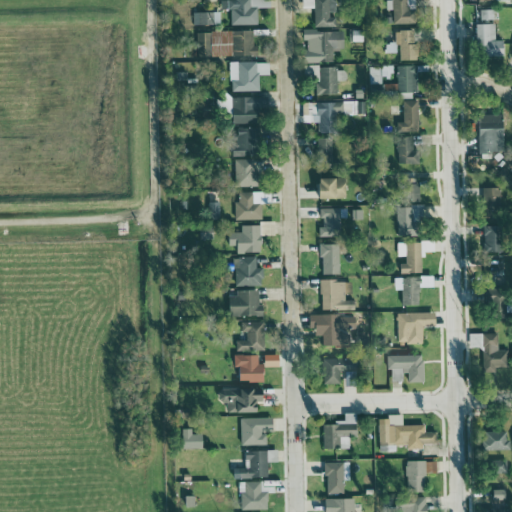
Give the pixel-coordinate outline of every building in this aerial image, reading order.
[(229,24),(255,24),(255,6),(248,6),(247,0),(218,0),(218,9),(228,9),(229,24)] [(300,0),(300,11),(313,11),(313,26),(332,26),(332,17),(328,17),(327,0),(300,0)] [(390,0),(392,24),(408,23),(407,1),(410,1),(409,0),(390,0)] [(492,9),(475,10),(475,22),(492,21),(492,9)] [(218,11),(191,12),(191,24),(218,24),(218,11)] [(492,23),(474,24),(474,56),(502,56),(502,40),(492,40),(492,23)] [(330,62),(330,50),(340,50),(340,30),(332,30),(332,27),(299,27),(299,39),(304,39),(304,50),(299,50),(299,62),(330,62)] [(397,59),(412,60),(412,30),(393,29),(392,43),(384,43),(384,52),(397,53),(397,59)] [(252,30),(195,31),(195,56),(253,55),(252,30)] [(229,91),(257,90),(257,74),(267,74),(267,61),(228,62),(229,91)] [(426,64),(394,65),(395,91),(414,91),(414,74),(426,73),(426,64)] [(367,66),(368,84),(379,83),(379,74),(393,74),(392,65),(367,66)] [(334,94),(334,80),(344,80),(344,66),(302,67),(302,78),(313,77),(313,94),(334,94)] [(188,71),(173,73),(175,82),(189,79),(188,71)] [(264,97),(230,96),(230,123),(254,123),(254,112),(264,112),(264,97)] [(400,121),(394,121),(394,131),(414,131),(414,100),(400,100),(400,121)] [(312,101),(312,122),(316,122),(316,131),(331,132),(332,113),(341,114),(341,102),(312,101)] [(475,151),(499,151),(498,113),(474,114),(475,151)] [(253,137),(253,126),(234,127),(235,145),(229,145),(230,156),(249,155),(248,137),(253,137)] [(394,136),(395,163),(414,162),(413,135),(394,136)] [(329,138),(315,137),(314,160),(328,160),(329,138)] [(233,187),(250,186),(250,159),(233,159),(233,187)] [(342,177),(310,178),(310,198),(343,197),(342,177)] [(415,201),(414,179),(401,180),(402,202),(415,201)] [(479,208),(497,207),(496,187),(479,187),(479,208)] [(233,219),(259,219),(259,203),(251,203),(251,192),(237,191),(237,201),(233,201),(233,219)] [(206,215),(215,215),(216,203),(206,203),(206,215)] [(421,220),(421,205),(394,206),(395,232),(409,232),(409,220),(421,220)] [(315,236),(334,236),(334,226),(340,226),(340,216),(345,217),(345,208),(316,207),(316,217),(321,217),(321,226),(315,226),(315,236)] [(273,235),(272,221),(258,221),(258,224),(239,224),(239,231),(226,232),(226,245),(233,245),(233,252),(258,252),(258,235),(273,235)] [(481,252),(500,251),(499,224),(480,225),(481,252)] [(418,272),(417,242),(394,243),(395,256),(402,256),(402,263),(396,263),(397,273),(418,272)] [(319,274),(336,274),(337,244),(315,243),(315,256),(320,256),(319,274)] [(232,286),(260,285),(259,268),(254,268),(253,256),(231,257),(232,286)] [(398,305),(415,304),(415,287),(429,287),(429,276),(391,277),(391,290),(398,290),(398,305)] [(319,308),(348,307),(347,280),(318,280),(319,308)] [(490,321),(503,318),(497,287),(483,290),(490,321)] [(255,290),(233,290),(234,295),(224,295),(225,315),(259,315),(259,305),(256,305),(255,290)] [(431,312),(394,313),(395,344),(420,343),(419,326),(431,325),(431,312)] [(335,314),(305,314),(305,328),(310,328),(310,336),(319,336),(319,346),(336,345),(335,314)] [(260,321),(241,322),(241,340),(233,340),(233,350),(261,349),(260,321)] [(495,333),(480,332),(479,371),(491,372),(491,367),(504,367),(504,350),(495,350),(495,333)] [(255,354),(230,355),(230,367),(234,367),(235,382),(260,381),(259,363),(255,363),(255,354)] [(261,366),(275,367),(276,354),(261,354),(261,366)] [(421,382),(420,355),(385,355),(385,368),(404,368),(404,382),(421,382)] [(319,383),(336,384),(337,370),(351,371),(352,358),(320,357),(319,383)] [(248,412),(248,401),(258,401),(257,388),(218,389),(218,402),(225,401),(225,413),(248,412)] [(352,412),(341,413),(341,420),(331,420),(331,423),(319,424),(320,449),(347,448),(347,435),(353,435),(352,412)] [(238,418),(239,444),(263,443),(263,431),(269,431),(268,417),(238,418)] [(376,418),(377,443),(403,442),(403,449),(421,449),(420,443),(431,443),(431,432),(423,432),(423,424),(396,425),(395,417),(376,418)] [(197,434),(188,434),(188,428),(178,429),(179,448),(198,448),(197,434)] [(505,431),(479,431),(479,450),(506,449),(505,431)] [(229,468),(230,479),(263,478),(263,462),(274,461),(274,449),(242,450),(242,459),(246,459),(246,467),(229,468)] [(505,472),(504,459),(486,460),(486,473),(505,472)] [(404,460),(403,491),(421,492),(422,460),(404,460)] [(323,493),(341,492),(340,478),(347,478),(347,462),(322,462),(323,493)] [(238,491),(238,508),(255,508),(254,481),(241,482),(242,491),(238,491)] [(423,511),(423,497),(392,498),(392,509),(404,509),(404,511),(423,511)]
